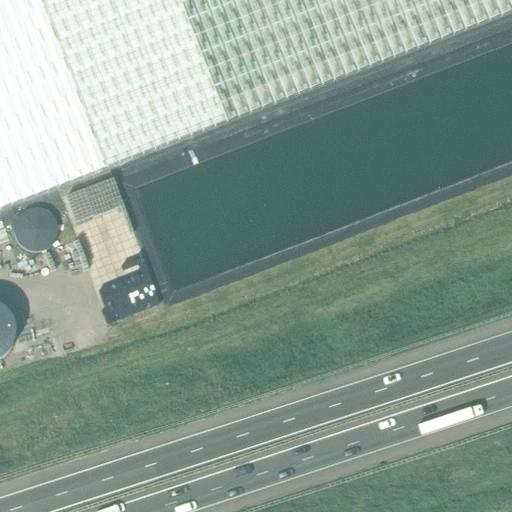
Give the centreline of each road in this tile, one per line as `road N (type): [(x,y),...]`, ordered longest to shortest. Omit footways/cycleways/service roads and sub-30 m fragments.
road 1 (motorway): [(511,346),(12,511)]
road 2 (motorway): [(152,511),(511,391)]
